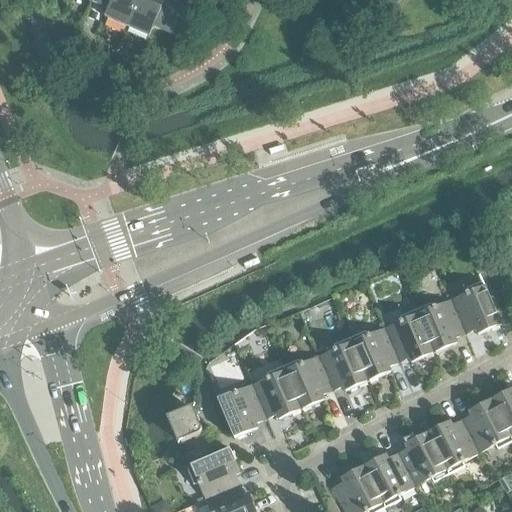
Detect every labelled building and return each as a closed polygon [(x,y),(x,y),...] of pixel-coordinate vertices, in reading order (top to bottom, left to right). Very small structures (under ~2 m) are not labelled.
[(91,0),(91,1),(111,10),(114,0),(91,0)] [(107,18),(128,28),(140,0),(114,0),(111,10),(107,18)] [(150,37),(154,27),(165,0),(140,0),(128,28),(150,37)] [(165,0),(154,27),(184,40),(199,5),(188,0),(165,0)] [(469,294),(451,302),(466,336),(476,332),(478,337),(502,327),(483,283),(467,290),(469,294)] [(432,304),(416,311),(435,354),(458,344),(456,340),(466,336),(451,302),(434,309),(432,304)] [(387,322),(383,324),(400,364),(410,359),(412,364),(435,354),(416,311),(400,318),(402,322),(390,328),(387,322)] [(366,332),(350,339),(369,382),(392,372),(390,368),(400,364),(383,324),(379,326),(382,331),(368,337),(366,332)] [(336,350),(319,357),(334,392),(344,388),(346,392),(369,382),(350,339),(334,346),(336,350)] [(301,360),(284,367),(302,411),(325,401),(323,397),(334,392),(319,357),(302,364),(301,360)] [(270,378),(252,386),(267,421),(278,416),(280,421),(302,411),(284,367),(268,374),(270,378)] [(267,421),(252,386),(236,393),(234,388),(217,396),(236,440),(259,430),(257,425),(267,421)] [(511,390),(492,401),(511,439),(511,390)] [(472,417),(462,422),(479,455),(496,446),(498,450),(511,442),(511,439),(492,401),(470,412),(472,417)] [(178,434),(182,443),(205,433),(195,411),(172,421),(178,434)] [(450,423),(428,434),(450,476),(466,467),(463,463),(479,455),(462,422),(452,427),(450,423)] [(408,450),(398,455),(416,489),(432,480),(434,484),(450,476),(428,434),(406,445),(408,450)] [(197,501),(199,505),(241,487),(236,476),(241,474),(231,450),(187,469),(194,486),(199,484),(204,498),(197,501)] [(386,457),(364,468),(386,509),(401,501),(400,497),(416,489),(398,455),(388,460),(386,457)] [(379,511),(386,509),(364,468),(342,480),(344,484),(334,489),(345,511),(379,511)] [(499,482),(507,495),(511,492),(511,488),(506,478),(499,482)] [(256,511),(249,495),(245,497),(241,487),(199,505),(201,509),(208,506),(210,511),(256,511)]
